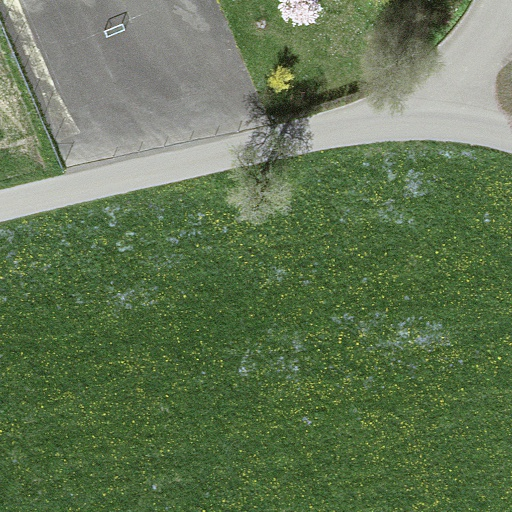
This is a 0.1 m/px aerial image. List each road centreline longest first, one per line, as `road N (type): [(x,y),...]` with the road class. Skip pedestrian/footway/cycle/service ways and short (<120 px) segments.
road 1 (unclassified): [(0,208),(386,117)]
road 2 (unclassified): [(505,0),(437,82),(386,117)]
road 3 (unclassified): [(386,117),(511,132)]
